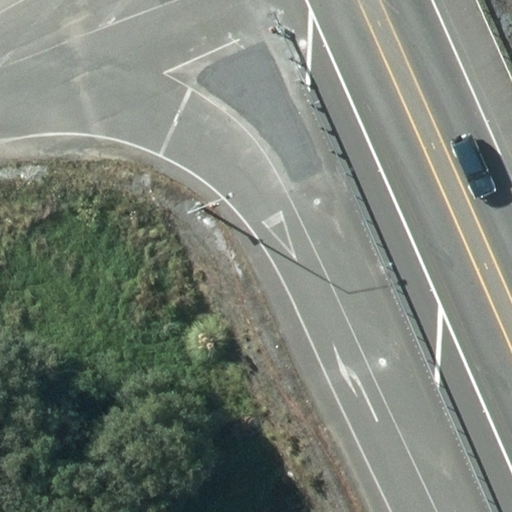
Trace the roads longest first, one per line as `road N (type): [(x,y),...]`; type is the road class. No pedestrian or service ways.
road 1 (primary): [(410,511),(273,228),(246,189),(171,128),(0,55)]
road 2 (primary): [(319,0),(511,438)]
